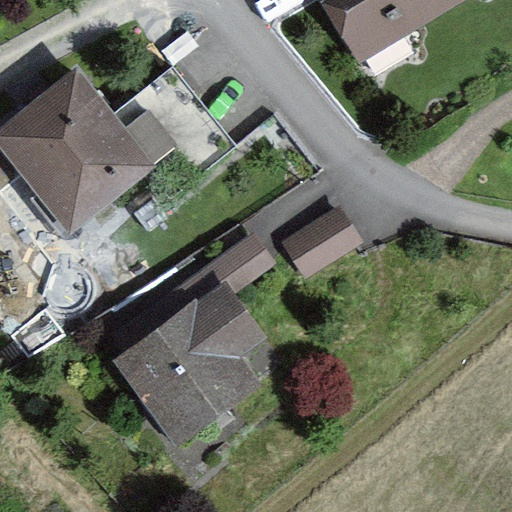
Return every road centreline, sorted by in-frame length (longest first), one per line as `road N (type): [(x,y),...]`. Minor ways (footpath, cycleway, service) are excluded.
road 1 (residential): [(511,226),(352,161),(224,0)]
road 2 (residential): [(125,0),(0,68)]
road 3 (unknown): [(408,184),(511,111)]
